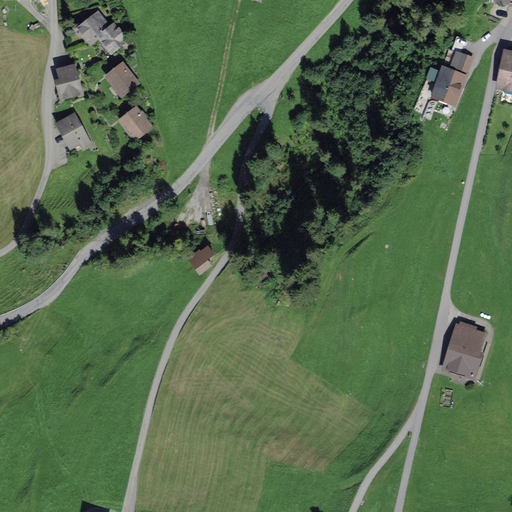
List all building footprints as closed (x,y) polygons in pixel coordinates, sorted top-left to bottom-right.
[(99,15),(80,29),(91,44),(98,39),(110,31),(99,15)] [(110,31),(98,39),(108,53),(126,40),(116,26),(110,31)] [(80,34),(67,34),(67,51),(79,51),(80,34)] [(511,54),(506,53),(498,90),(511,92),(511,54)] [(450,72),(466,78),(473,61),(457,55),(450,72)] [(122,66),(107,77),(122,96),(137,85),(122,66)] [(61,81),(56,82),(62,101),(81,95),(73,68),(59,72),(61,81)] [(450,72),(444,70),(433,99),(455,107),(466,78),(450,72)] [(136,111),(122,122),(136,140),(150,129),(136,111)] [(76,118),(58,127),(69,148),(87,139),(76,118)] [(207,248),(190,261),(200,275),(211,267),(207,262),(213,257),(207,248)] [(487,335),(458,327),(445,370),(474,379),(487,335)]
